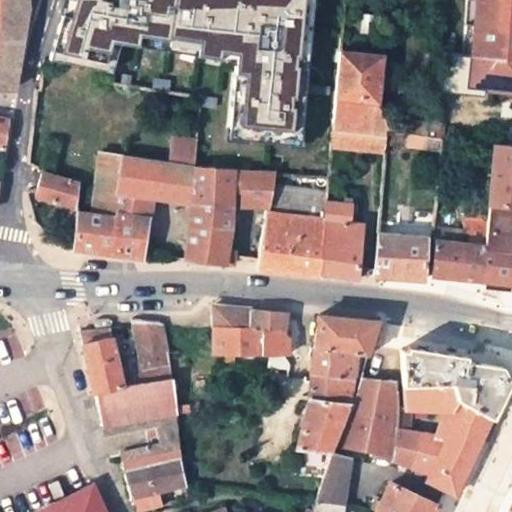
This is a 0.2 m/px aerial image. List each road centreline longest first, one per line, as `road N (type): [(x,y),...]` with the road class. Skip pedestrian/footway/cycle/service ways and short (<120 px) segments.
road 1 (secondary): [(511,325),(183,285),(26,282)]
road 2 (unclassified): [(26,282),(120,511)]
road 3 (unclassified): [(23,105),(11,237),(26,282)]
